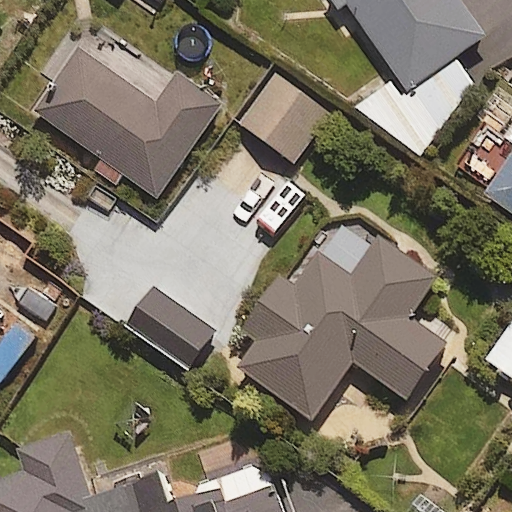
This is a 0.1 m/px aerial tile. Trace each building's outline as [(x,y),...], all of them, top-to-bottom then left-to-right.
[(129,0),(155,18),(167,0),(129,0)] [(339,0),(393,75),(349,108),(420,162),(476,91),(453,65),(487,41),(457,0),(339,0)] [(220,116),(96,31),(36,118),(159,203),(220,116)] [(330,120),(277,80),(241,129),(294,169),(330,120)] [(511,169),(489,201),(511,218),(511,169)] [(287,184),(257,227),(274,240),(304,197),(287,184)] [(438,290),(364,232),(331,234),(311,258),(249,340),(261,349),(242,376),(312,428),(355,370),(407,408),(447,355),(410,327),(438,290)] [(67,295),(0,243),(0,312),(33,338),(67,295)] [(215,338),(155,294),(129,330),(190,373),(209,348),(215,338)] [(511,333),(489,368),(511,383),(511,333)] [(292,511),(286,490),(236,507),(234,498),(187,511),(184,511),(175,480),(102,503),(82,436),(28,453),(35,477),(0,487),(0,511),(292,511)]
